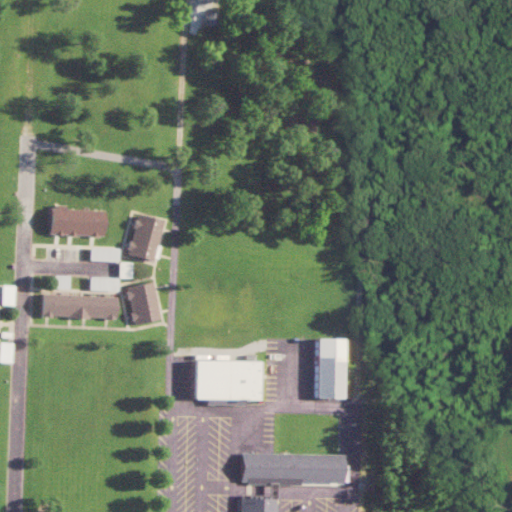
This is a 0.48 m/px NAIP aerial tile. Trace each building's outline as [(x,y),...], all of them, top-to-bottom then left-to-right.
[(309,34),(310,17),(284,15),(283,32),(309,34)] [(45,234),(99,236),(100,209),(46,208),(45,234)] [(158,219),(131,214),(123,255),(149,260),(158,219)] [(114,260),(114,248),(86,247),(86,260),(114,260)] [(113,290),(114,278),(86,277),(86,289),(113,290)] [(121,287),(129,324),(156,318),(148,281),(121,287)] [(0,304),(10,305),(11,286),(0,285),(0,304)] [(37,316),(112,318),(112,296),(37,294),(37,316)] [(310,397),(337,397),(337,338),(311,337),(310,397)] [(254,360),(189,359),(188,398),(202,398),(202,404),(239,405),(240,399),(253,399),(254,360)] [(235,511),(236,492),(259,492),(259,486),(234,486),(235,450),(340,453),(339,482),(269,481),(268,511),(235,511)]
